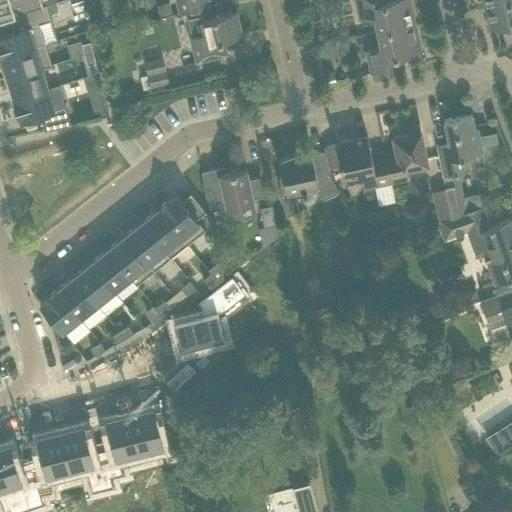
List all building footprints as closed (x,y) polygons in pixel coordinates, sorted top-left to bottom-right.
[(0,0),(0,19),(9,17),(9,16),(43,6),(42,5),(40,0),(0,0)] [(209,0),(176,0),(179,12),(191,9),(210,5),(210,3),(209,0)] [(354,0),(359,19),(374,16),(377,31),(415,23),(410,0),(390,0),(384,1),(383,0),(354,0)] [(511,2),(485,8),(490,30),(511,24),(511,2)] [(14,30),(0,33),(0,55),(0,57),(45,43),(42,35),(39,23),(51,19),(46,5),(46,4),(42,5),(43,6),(9,16),(9,17),(14,30)] [(242,35),(236,11),(216,15),(202,19),(201,15),(187,18),(192,36),(190,36),(196,62),(208,59),(227,54),(227,53),(223,40),(242,35)] [(421,50),(415,23),(377,31),(381,46),(365,49),(371,73),(404,66),(401,54),(421,50)] [(90,41),(82,43),(84,53),(93,51),(90,41)] [(45,43),(0,57),(7,77),(42,66),(42,67),(51,65),(49,56),(45,43)] [(93,51),(84,53),(87,64),(91,63),(96,62),(93,51)] [(42,66),(7,77),(13,98),(48,87),(46,79),(42,67),(42,66)] [(48,87),(13,98),(20,120),(39,114),(45,130),(71,124),(65,104),(58,84),(48,87)] [(461,113),(478,112),(477,95),(460,95),(461,113)] [(449,142),(436,145),(440,164),(445,189),(451,217),(466,212),(458,172),(470,170),(467,155),(483,152),(481,146),(498,142),(496,132),(479,135),(478,128),(474,129),(471,113),(444,119),(449,142)] [(428,163),(423,144),(419,124),(406,127),(407,133),(393,136),(396,152),(384,154),(390,181),(408,177),(406,168),(428,163)] [(390,181),(384,154),(384,151),(371,154),(367,135),(335,142),(336,144),(324,147),(325,151),(328,167),(342,164),(345,175),(360,172),(364,187),(390,181)] [(329,169),(328,167),(325,151),(312,153),(311,148),(300,150),(291,153),(287,155),(278,159),(279,160),(283,176),(277,177),(285,216),(299,210),(294,189),(317,183),(324,198),(339,191),(329,169)] [(248,179),(246,167),(225,171),(225,168),(220,169),(219,167),(208,170),(209,172),(202,173),(209,211),(219,209),(220,213),(240,209),(239,206),(253,203),(252,198),(262,196),(258,177),(248,179)] [(451,217),(445,189),(433,191),(440,221),(451,217)] [(196,218),(205,211),(191,192),(181,200),(176,193),(158,207),(187,243),(197,235),(205,229),(196,218)] [(260,208),(264,227),(276,224),(272,205),(260,208)] [(440,221),(437,222),(444,240),(467,232),(474,251),(483,248),(495,282),(511,276),(511,275),(511,220),(511,218),(489,225),(482,206),(466,212),(451,217),(440,221)] [(187,243),(158,207),(142,220),(171,257),(177,251),(187,243)] [(142,220),(125,234),(154,270),(171,257),(142,220)] [(154,270),(125,234),(108,247),(131,276),(130,277),(136,284),(145,277),(154,270)] [(131,276),(108,247),(91,261),(114,290),(121,284),(130,277),(131,276)] [(114,290),(91,261),(74,274),(97,303),(102,299),(114,290)] [(218,281),(211,272),(204,278),(210,287),(214,284),(218,281)] [(97,303),(74,274),(57,288),(80,316),(89,310),(97,303)] [(201,314),(174,321),(177,333),(175,333),(178,348),(224,336),(218,314),(246,293),(232,275),(198,301),(201,314)] [(195,287),(190,280),(181,287),(186,294),(190,291),(195,287)] [(80,316),(57,288),(40,302),(63,330),(70,324),(80,316)] [(329,288),(297,294),(301,318),(333,312),(329,288)] [(511,288),(509,289),(479,300),(487,323),(504,316),(511,337),(511,288)] [(170,307),(164,300),(155,307),(161,314),(165,311),(170,307)] [(161,314),(155,307),(153,305),(148,309),(147,316),(151,321),(155,318),(161,314)] [(133,333),(128,325),(119,331),(124,338),(127,336),(133,333)] [(124,338),(119,331),(110,336),(114,344),(118,342),(124,338)] [(105,349),(100,342),(90,348),(95,355),(100,352),(105,349)] [(180,377),(178,378),(181,388),(180,388),(181,392),(184,391),(187,403),(230,392),(224,370),(231,368),(227,350),(204,356),(207,370),(180,377)] [(142,407),(129,410),(141,459),(164,454),(166,461),(179,458),(172,431),(160,434),(153,407),(143,410),(142,407)] [(114,445),(102,448),(109,476),(110,475),(122,472),(120,465),(141,459),(129,410),(117,414),(118,416),(107,419),(114,445)] [(72,425),(60,428),(72,477),(88,473),(92,490),(112,485),(110,475),(109,476),(102,448),(90,452),(83,425),(73,427),(72,425)] [(44,463),(31,467),(38,493),(39,493),(51,490),(49,482),(72,477),(60,428),(47,431),(48,434),(37,436),(44,463)] [(0,492),(2,497),(1,497),(5,511),(13,511),(42,502),(39,493),(38,493),(31,467),(18,471),(8,444),(0,446),(0,492)]
